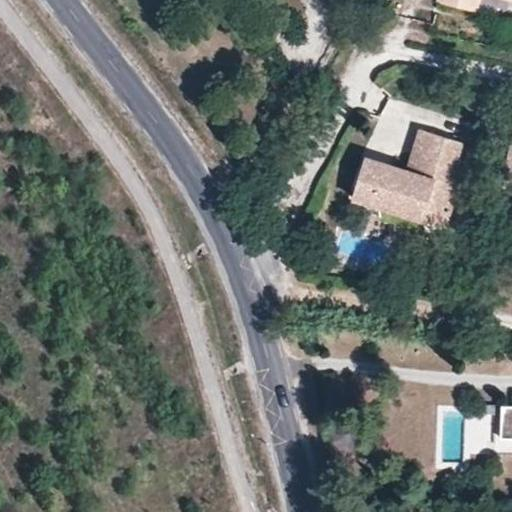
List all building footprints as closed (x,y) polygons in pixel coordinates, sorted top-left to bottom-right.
[(511,0),(435,0),(435,3),(473,11),(475,0),(511,0)] [(417,167),(425,132),(415,130),(407,165),(417,167)] [(361,162),(357,179),(453,196),(459,170),(451,168),(456,139),(425,132),(417,167),(407,165),(405,172),(361,162)] [(511,145),(505,150),(502,163),(509,175),(511,175),(511,145)] [(453,196),(357,179),(351,204),(425,221),(429,202),(450,207),(453,196)] [(446,226),(450,207),(429,202),(425,221),(446,226)] [(511,405),(502,405),(501,437),(511,437),(511,405)]
